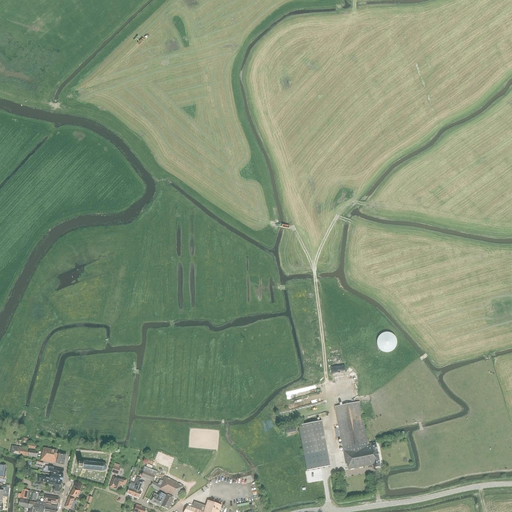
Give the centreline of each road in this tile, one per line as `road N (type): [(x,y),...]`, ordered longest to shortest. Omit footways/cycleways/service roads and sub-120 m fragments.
road 1 (tertiary): [(511,483),(301,511)]
road 2 (track): [(330,392),(313,268),(294,228),(272,224)]
